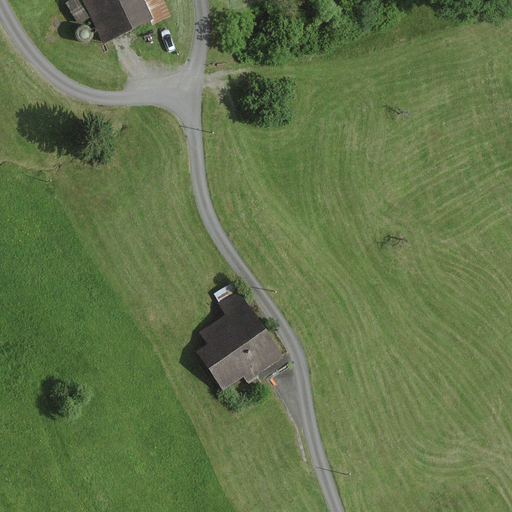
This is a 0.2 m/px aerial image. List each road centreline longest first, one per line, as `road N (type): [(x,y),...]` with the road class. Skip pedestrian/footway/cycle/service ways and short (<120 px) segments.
road 1 (unclassified): [(339,511),(288,334),(211,220),(191,102)]
road 2 (unclassified): [(0,3),(47,72),(66,86),(114,99),(191,102)]
